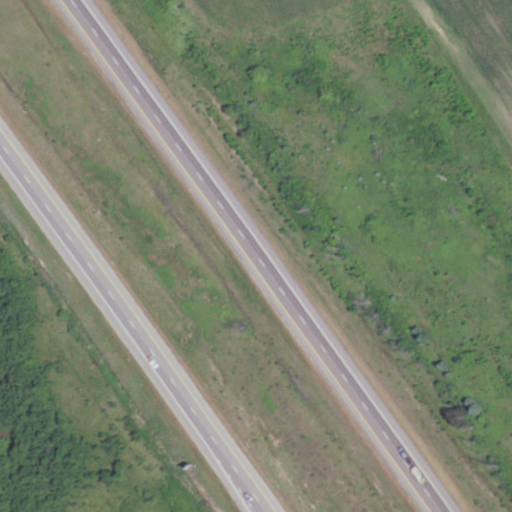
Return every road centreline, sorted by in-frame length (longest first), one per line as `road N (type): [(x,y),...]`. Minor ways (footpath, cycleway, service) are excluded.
road 1 (motorway): [(442,511),(69,0)]
road 2 (motorway): [(0,136),(271,511)]
